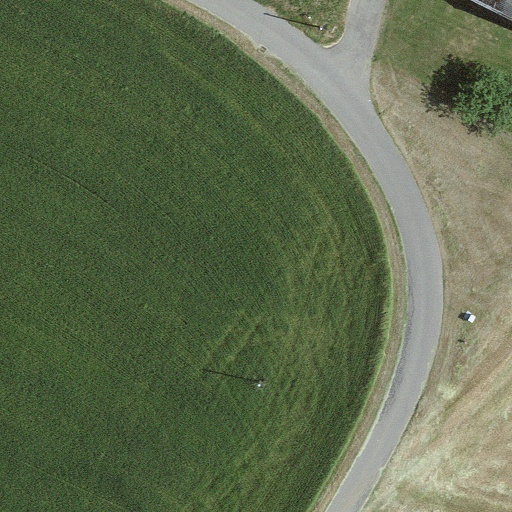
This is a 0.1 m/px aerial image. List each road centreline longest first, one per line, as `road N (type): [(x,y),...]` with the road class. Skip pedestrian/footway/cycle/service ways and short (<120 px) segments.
road 1 (unclassified): [(340,511),(415,375),(424,292),(408,207),(345,101)]
road 2 (unclassified): [(345,101),(290,46),(214,0)]
